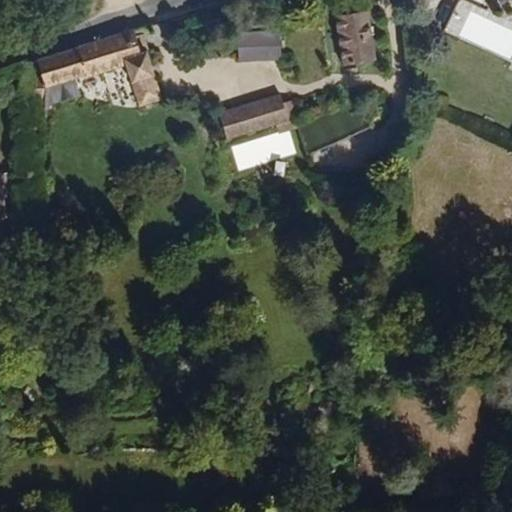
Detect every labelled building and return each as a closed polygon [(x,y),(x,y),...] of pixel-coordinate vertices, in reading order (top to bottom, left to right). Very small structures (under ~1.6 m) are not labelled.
[(375,65),(367,15),(333,19),(341,69),(375,65)] [(240,60),(282,59),(281,31),(239,32),(240,60)] [(157,106),(148,81),(141,57),(135,58),(126,36),(30,69),(24,115),(38,114),(40,118),(74,105),(68,87),(81,84),(83,85),(119,72),(133,114),(157,106)] [(287,124),(276,97),(259,103),(269,131),(274,128),(287,124)] [(371,127),(358,97),(292,121),(295,129),(304,153),(371,127)] [(269,131),(259,103),(217,120),(227,147),(269,131)] [(295,129),(292,121),(287,124),(274,128),(277,136),(295,129)] [(423,374),(421,364),(403,367),(404,377),(423,374)]
